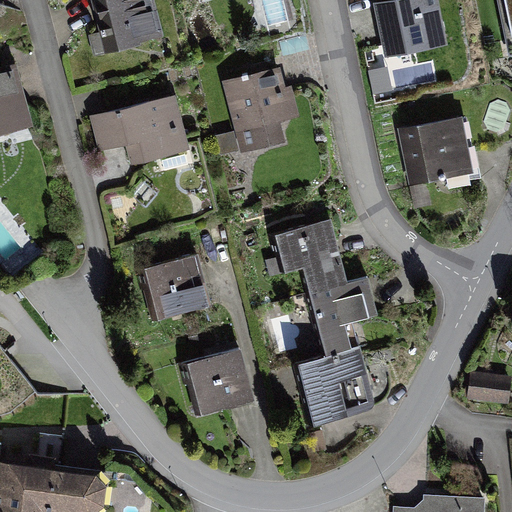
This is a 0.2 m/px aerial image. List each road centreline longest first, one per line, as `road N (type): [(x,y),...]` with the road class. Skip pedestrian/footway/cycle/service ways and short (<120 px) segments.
road 1 (residential): [(475,284),(394,438),(360,474),(313,496),(218,490),(173,464),(89,351)]
road 2 (residential): [(89,351),(100,262),(94,220),(36,0)]
road 3 (residential): [(475,284),(422,253),(374,190),(332,0)]
